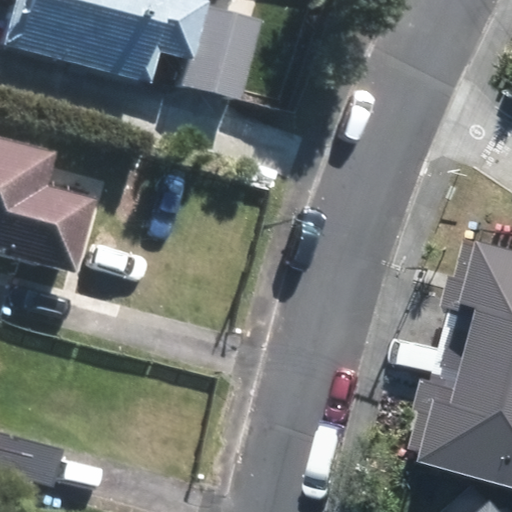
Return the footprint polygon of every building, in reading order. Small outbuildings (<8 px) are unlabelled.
[(204,9),(206,3),(194,0),(12,0),(0,46),(0,48),(147,88),(156,56),(189,65),(204,9)] [(263,24),(204,9),(189,65),(184,84),(242,100),(263,24)] [(0,260),(64,278),(84,203),(33,188),(41,158),(0,146),(0,260)] [(398,473),(511,503),(511,247),(456,233),(433,319),(466,328),(447,400),(419,393),(398,473)] [(56,451),(0,435),(0,477),(46,489),(56,451)]
